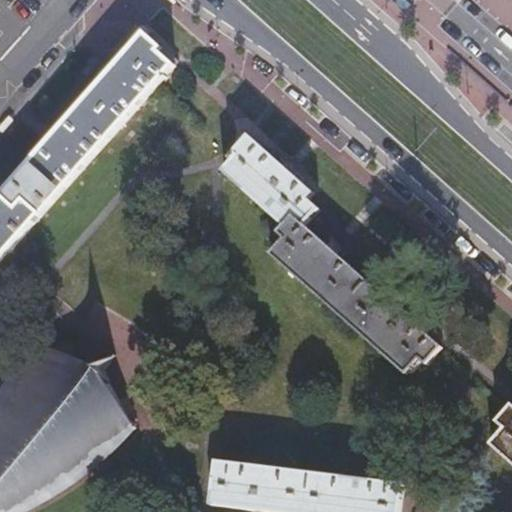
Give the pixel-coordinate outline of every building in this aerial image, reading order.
[(24,199),(42,216),(178,63),(145,34),(2,194),(16,207),(24,199)] [(295,219),(306,227),(319,211),(309,202),(314,195),(291,175),(283,167),(250,139),(234,155),(238,158),(224,174),(285,228),(295,219)] [(291,158),(283,167),(291,175),(298,165),(295,162),(291,158)] [(16,207),(2,194),(0,195),(0,262),(42,216),(24,199),(16,207)] [(295,219),(285,228),(278,235),(286,241),(273,257),(405,376),(420,360),(427,367),(442,350),(410,321),(402,313),(337,256),(328,248),(306,227),(295,219)] [(333,243),(328,248),(337,256),(342,250),(337,246),(333,243)] [(402,313),(410,321),(415,316),(411,312),(407,308),(402,313)] [(82,361),(43,344),(29,363),(14,384),(0,406),(0,511),(10,511),(21,506),(39,497),(58,486),(78,474),(96,460),(110,449),(133,424),(110,387),(103,369),(114,356),(112,354),(101,368),(82,361)] [(511,464),(511,408),(497,424),(505,431),(491,446),(511,464)] [(259,511),(401,511),(403,488),(218,462),(212,506),(259,511)]
